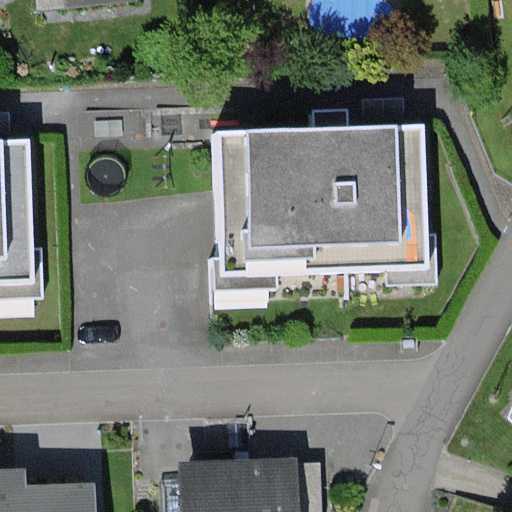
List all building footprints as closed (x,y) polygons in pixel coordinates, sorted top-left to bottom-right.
[(136,0),(30,0),(33,31),(139,21),(136,0)] [(422,137),(222,147),(228,287),(428,278),(422,137)] [(26,152),(0,153),(0,313),(33,312),(26,152)] [(511,383),(489,406),(511,430),(511,383)] [(308,511),(307,470),(189,474),(190,511),(308,511)] [(89,511),(90,494),(0,495),(0,511),(89,511)]
